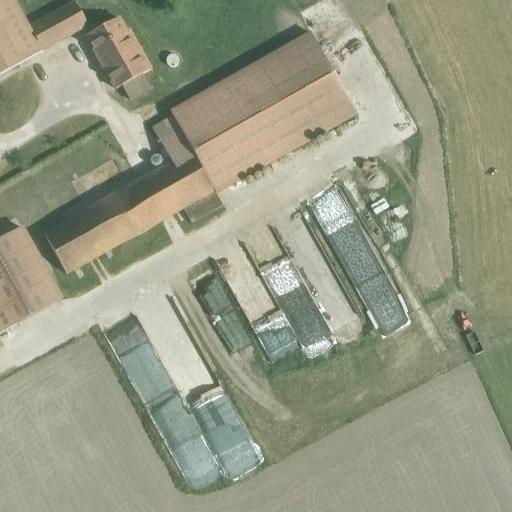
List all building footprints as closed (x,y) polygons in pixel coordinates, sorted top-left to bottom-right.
[(15,0),(0,0),(0,75),(43,51),(30,26),(15,0)] [(75,2),(30,26),(43,51),(44,52),(88,27),(75,2)] [(87,38),(116,89),(122,86),(132,103),(153,90),(143,74),(148,71),(120,20),(87,38)] [(152,128),(171,161),(45,234),(67,276),(183,210),(192,225),(223,207),(217,195),(358,116),(311,33),(170,111),(173,116),(152,128)] [(23,226),(0,239),(0,333),(64,298),(23,226)] [(372,275),(338,292),(352,318),(385,300),(372,275)] [(245,361),(200,279),(180,290),(225,372),(245,361)] [(173,484),(241,446),(154,293),(118,314),(170,405),(138,423),(173,484)] [(246,339),(254,364),(287,354),(278,328),(246,339)]
